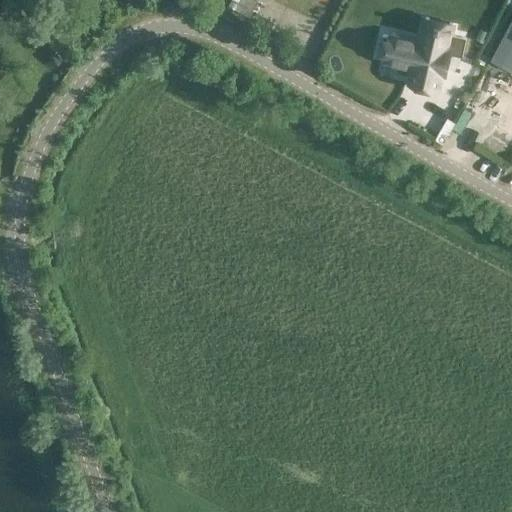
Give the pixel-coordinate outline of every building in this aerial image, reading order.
[(231,0),(228,6),(249,16),(256,1),(255,0),(239,0),(239,1),(236,0),(231,0)] [(387,34),(382,57),(401,61),(400,63),(418,68),(414,85),(442,91),(445,74),(450,75),(455,54),(467,56),(471,38),(455,35),(457,24),(430,18),(425,40),(406,36),(406,38),(387,34)] [(511,33),(491,80),(509,88),(511,81),(511,33)] [(478,62),(486,67),(487,67),(493,55),(484,50),(483,53),(478,62)] [(510,93),(503,89),(503,90),(489,83),(483,93),(505,104),(510,93)] [(457,122),(449,118),(436,139),(444,144),(457,122)] [(511,135),(495,126),(490,136),(510,148),(511,145),(511,135)]
